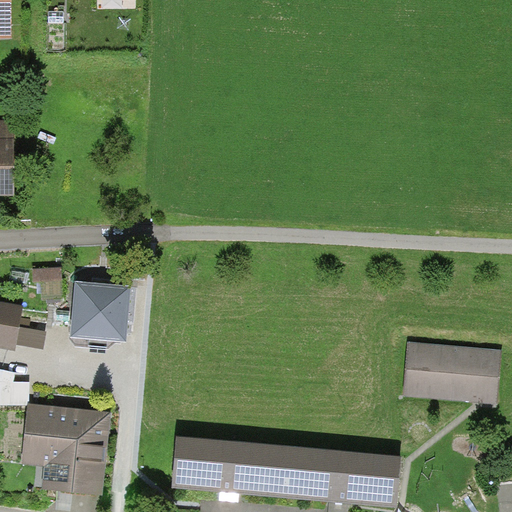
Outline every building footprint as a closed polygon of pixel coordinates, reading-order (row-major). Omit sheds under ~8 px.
[(11,0),(0,0),(0,39),(12,39),(11,0)] [(14,121),(0,121),(0,197),(15,197),(14,121)] [(62,268),(33,270),(34,284),(63,282),(62,268)] [(127,346),(132,289),(102,286),(75,284),(70,341),(127,346)] [(0,350),(15,353),(16,346),(20,319),(23,307),(0,303),(0,350)] [(47,323),(20,319),(16,346),(42,350),(47,323)] [(408,343),(403,397),(496,405),(501,352),(408,343)] [(5,382),(4,404),(33,405),(33,383),(5,382)] [(111,413),(27,406),(22,465),(43,467),(40,493),(104,499),(111,413)] [(396,511),(402,460),(177,439),(171,491),(330,506),(348,508),(389,511),(396,511)]
